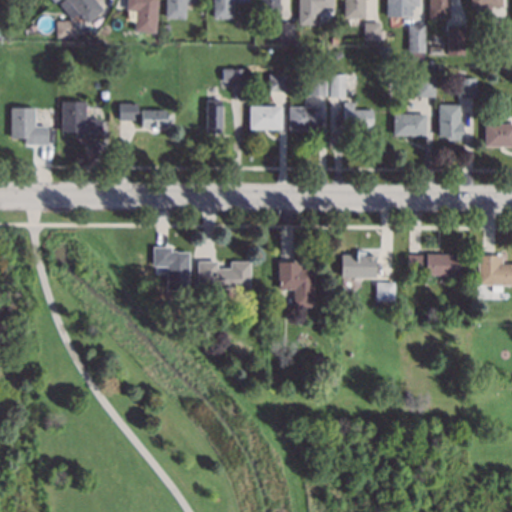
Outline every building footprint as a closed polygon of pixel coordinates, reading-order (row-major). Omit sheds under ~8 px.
[(94,0),(101,8),(85,21),(68,0),(94,0)] [(156,0),(154,32),(133,30),(134,10),(124,9),(124,0),(156,0)] [(195,0),(195,1),(184,0),(184,17),(165,17),(165,0),(195,0)] [(232,0),(232,17),(212,17),(212,0),(232,0)] [(278,0),(278,15),(256,15),(256,0),(278,0)] [(331,0),(331,8),(317,8),(317,23),(296,23),(296,0),(331,0)] [(363,0),(363,16),(342,16),(342,0),(363,0)] [(417,0),(417,5),(410,5),(410,16),(385,15),(385,0),(417,0)] [(448,0),(448,18),(427,18),(427,0),(448,0)] [(501,0),(501,6),(489,6),(489,13),(475,13),(475,10),(470,10),(469,0),(501,0)] [(72,37),(54,37),(54,19),(72,19),(72,37)] [(378,38),(362,38),(363,20),(378,20),(378,38)] [(292,38),(275,38),(276,21),(280,21),(292,21),(292,38)] [(423,50),(407,50),(407,23),(423,23),(423,50)] [(506,45),(492,45),(492,24),(506,24),(506,45)] [(462,54),(446,53),(446,25),(463,25),(462,54)] [(441,46),(441,53),(427,52),(428,45),(441,46)] [(341,55),(335,59),(331,52),(338,48),(341,55)] [(245,68),(245,83),(229,83),(229,80),(221,80),(222,67),(245,68)] [(285,90),(267,89),(268,73),(285,73),(285,90)] [(343,95),(329,95),(329,74),(343,74),(343,95)] [(433,95),(416,95),(416,76),(433,76),(433,95)] [(474,96),(456,96),(456,78),(474,78),(474,96)] [(325,94),(308,94),(308,79),(325,79),(325,94)] [(216,98),(219,98),(219,127),(206,127),(206,91),(216,92),(216,98)] [(85,117),(100,118),(100,136),(75,136),(75,132),(61,132),(61,100),(85,100),(85,117)] [(136,119),(118,119),(118,101),(136,102),(136,119)] [(352,108),(371,109),(371,129),(358,129),(358,125),(349,124),(349,121),(342,121),(342,101),(352,101),(352,108)] [(459,120),(461,120),(461,138),(446,138),(446,136),(437,136),(437,104),(459,104),(459,120)] [(280,128),(248,128),(248,105),(280,105),(280,128)] [(320,129),(288,128),(288,106),(320,106),(320,129)] [(34,123),(46,124),(46,143),(24,143),(24,137),(10,137),(10,107),(34,107),(34,123)] [(165,113),(172,114),(172,120),(165,120),(165,125),(157,125),(157,127),(140,127),(140,109),(165,109),(165,113)] [(424,134),(393,134),(393,113),(424,113),(424,134)] [(511,145),(483,145),(483,123),(511,123),(511,145)] [(170,249),(176,249),(176,251),(188,251),(188,289),(164,289),(165,265),(152,265),(152,246),(170,246),(170,249)] [(364,254),(374,254),(374,276),(340,276),(340,253),(355,253),(355,250),(364,250),(364,254)] [(458,273),(424,273),(424,271),(405,271),(405,254),(424,254),(424,252),(459,253),(458,273)] [(500,262),(511,262),(511,285),(501,285),(500,291),(490,291),(490,285),(476,285),(477,253),(500,253),(500,262)] [(249,287),(196,287),(196,260),(216,260),(216,267),(228,267),(228,260),(249,260),(249,287)] [(299,268),(312,268),(312,306),(292,306),(292,289),(277,289),(276,261),(299,261),(299,268)] [(392,301),(374,301),(374,281),(378,281),(393,281),(392,301)] [(341,331),(332,330),(332,323),(341,323),(341,331)] [(321,363),(312,362),(312,353),(321,353),(321,363)]
